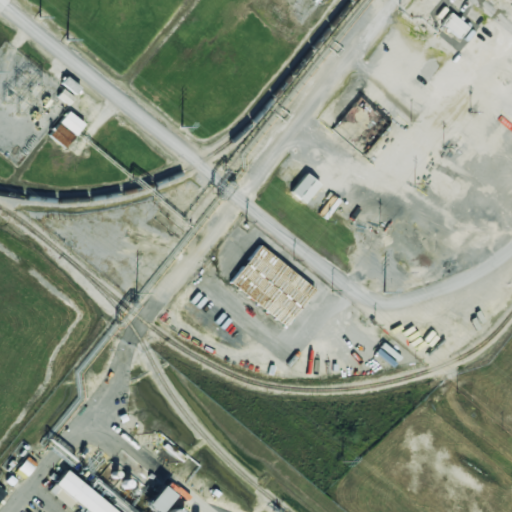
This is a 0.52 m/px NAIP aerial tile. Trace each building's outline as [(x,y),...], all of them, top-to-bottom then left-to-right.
[(440,24),(459,38),(467,27),(449,13),(440,24)] [(66,148),(82,122),(65,111),(49,137),(66,148)] [(300,199),(285,188),(299,170),(314,182),(300,199)] [(310,285),(281,319),(229,276),(258,241),(310,285)] [(47,491),(69,508),(73,502),(86,511),(116,511),(63,470),(47,491)] [(159,511),(172,496),(159,485),(143,505),(152,511),(159,511)]
